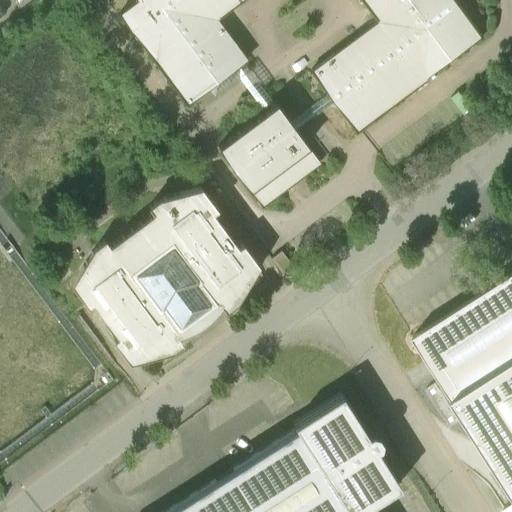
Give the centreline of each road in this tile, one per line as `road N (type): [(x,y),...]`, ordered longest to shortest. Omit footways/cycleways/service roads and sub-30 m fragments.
road 1 (unclassified): [(324,288),(15,511)]
road 2 (unclassified): [(324,288),(465,511)]
road 3 (unclassified): [(511,145),(324,288)]
